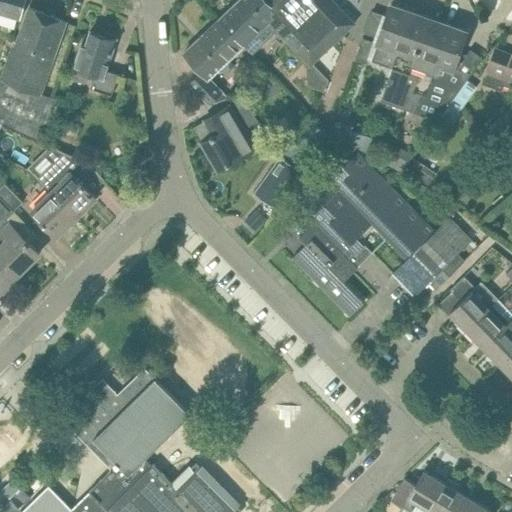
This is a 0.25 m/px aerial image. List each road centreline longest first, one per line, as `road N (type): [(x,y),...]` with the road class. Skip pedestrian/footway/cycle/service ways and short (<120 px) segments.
road 1 (residential): [(372,402),(179,195)]
road 2 (residential): [(0,364),(179,195)]
road 3 (residential): [(179,195),(152,0)]
road 4 (residential): [(390,384),(434,335),(511,405)]
road 5 (residential): [(340,511),(408,437),(372,402)]
road 6 (residential): [(499,467),(390,384)]
